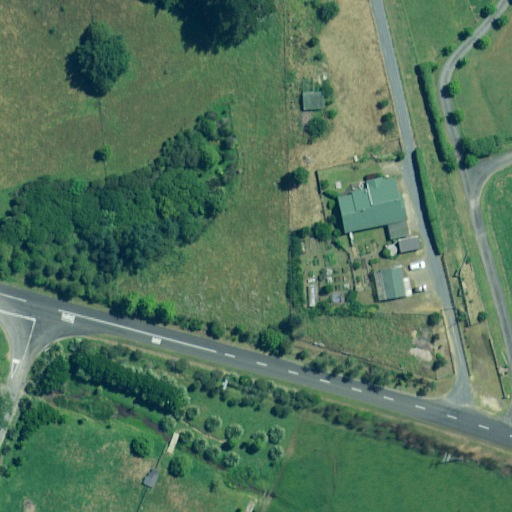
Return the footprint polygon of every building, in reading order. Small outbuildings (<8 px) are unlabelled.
[(325,92),(306,91),(306,109),(325,109),(325,92)] [(319,170),(311,171),(314,188),(322,187),(319,170)] [(411,234),(399,176),(367,182),(368,189),(338,195),(345,233),(388,225),(390,238),(411,234)] [(397,257),(395,244),(384,246),(386,259),(397,257)] [(378,300),(406,296),(413,295),(411,276),(404,277),(402,266),(374,270),(378,300)] [(317,307),(317,285),(308,285),(308,307),(317,307)]
